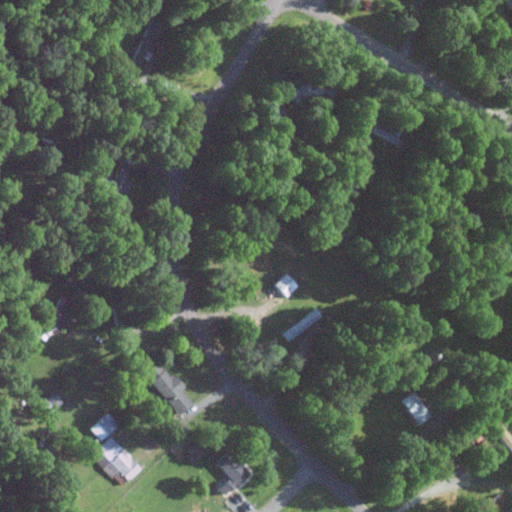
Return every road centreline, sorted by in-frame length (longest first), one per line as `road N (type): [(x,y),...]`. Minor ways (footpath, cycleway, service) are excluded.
road 1 (residential): [(277,0),(188,146),(174,194),(172,245),(195,328),(362,511)]
road 2 (residential): [(296,0),(511,129)]
